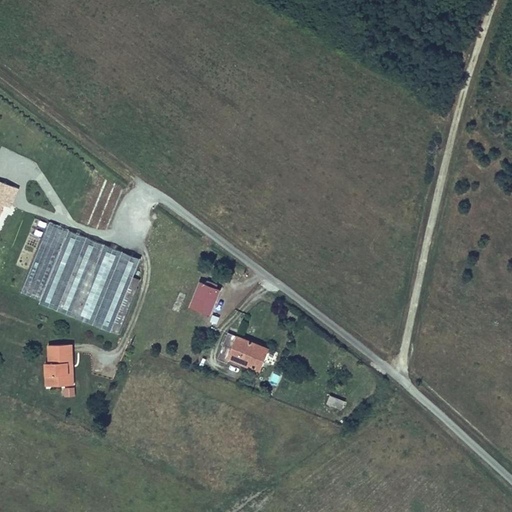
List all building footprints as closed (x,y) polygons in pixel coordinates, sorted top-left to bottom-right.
[(0,182),(0,202),(4,204),(13,207),(19,190),(0,182)] [(50,221),(21,290),(41,298),(39,302),(118,334),(139,279),(132,276),(140,258),(50,221)] [(201,282),(191,306),(210,313),(219,289),(215,288),(217,284),(208,280),(206,284),(201,282)] [(263,360),(260,359),(265,347),(229,333),(219,358),(227,362),(229,357),(260,370),(263,360)] [(45,362),(46,373),(50,373),(50,384),(69,384),(68,364),(72,364),(72,344),(49,345),(49,362),(45,362)] [(265,347),(260,359),(263,360),(268,348),(265,347)] [(76,395),(76,388),(65,389),(66,396),(76,395)] [(331,394),(328,404),(342,410),(346,400),(331,394)]
